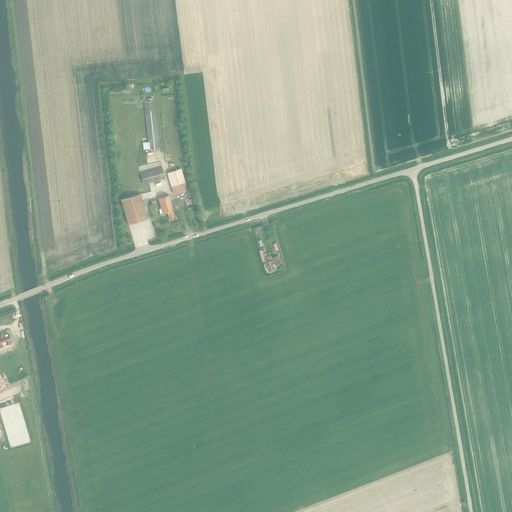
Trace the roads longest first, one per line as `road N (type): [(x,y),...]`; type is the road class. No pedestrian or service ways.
road 1 (unclassified): [(0,305),(126,256),(413,170)]
road 2 (unclassified): [(471,511),(413,170)]
